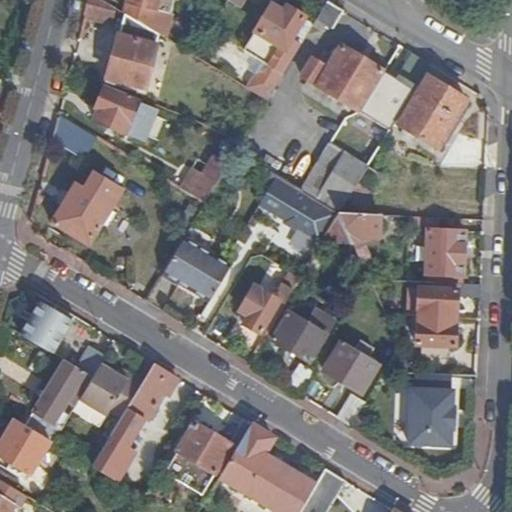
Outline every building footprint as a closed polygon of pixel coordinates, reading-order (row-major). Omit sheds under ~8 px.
[(103,0),(90,0),(86,19),(112,24),(116,8),(103,0)] [(127,0),(125,13),(164,37),(174,0),(127,0)] [(327,1),(313,25),(323,31),(326,25),(332,29),(343,11),(327,1)] [(248,88),(267,100),(311,27),(313,25),(304,19),(305,17),(288,7),(284,12),(272,5),(244,51),(268,66),(264,72),(262,72),(261,73),(258,76),(256,75),(248,88)] [(160,67),(165,48),(119,36),(108,79),(146,89),(152,66),(160,67)] [(391,131),(431,64),(413,53),(397,79),(343,47),(329,68),(313,58),(302,76),(353,108),(391,131)] [(399,126),(438,149),(467,102),(429,78),(399,126)] [(157,111),(105,88),(95,109),(99,111),(95,121),(144,143),(157,111)] [(368,167),(383,143),(391,131),(353,108),(322,159),(359,182),(368,167)] [(194,168),(181,189),(205,203),(229,163),(216,155),(204,174),(194,168)] [(301,192),(339,215),(347,200),(359,182),(322,159),(301,192)] [(268,186),(275,176),(261,167),(254,177),(268,186)] [(359,182),(347,200),(365,211),(385,178),(368,167),(359,182)] [(323,241),(339,215),(301,192),(275,176),(268,186),(257,204),(258,204),(323,241)] [(114,205),(77,182),(52,222),(89,245),(114,205)] [(323,241),(352,244),(347,234),(339,215),(323,241)] [(347,234),(352,244),(361,238),(379,238),(379,216),(339,215),(347,234)] [(465,231),(426,230),(425,246),(418,246),(417,252),(425,252),(423,275),(439,276),(439,279),(462,280),(465,231)] [(164,271),(210,299),(230,266),(184,238),(178,248),(164,271)] [(155,286),(164,271),(178,248),(167,241),(143,278),(155,286)] [(293,291),(300,279),(291,273),(283,285),(293,291)] [(409,289),(408,317),(417,317),(456,319),(457,296),(480,297),(481,284),(466,284),(435,282),(435,288),(419,287),(418,290),(409,289)] [(280,302),(285,304),(293,291),(283,285),(281,284),(273,298),(261,290),(244,316),(251,320),(248,325),(260,333),(280,302)] [(54,354),(76,316),(43,297),(21,334),(54,354)] [(273,340),(310,362),(326,335),(289,313),(273,340)] [(455,349),(456,319),(417,317),(417,325),(410,324),(410,333),(416,333),(416,347),(455,349)] [(360,392),(377,365),(367,359),(373,349),(360,341),(354,351),(340,343),(323,370),(360,392)] [(103,363),(107,356),(91,347),(79,369),(85,372),(94,378),(103,363)] [(51,441),(55,443),(63,429),(55,424),(85,372),(79,369),(66,361),(27,426),(51,441)] [(111,411),(122,418),(144,381),(132,374),(129,379),(117,372),(103,363),(94,378),(80,400),(108,416),(111,411)] [(93,466),(119,482),(138,451),(130,446),(145,420),(153,425),(166,406),(160,402),(165,392),(172,383),(166,380),(169,373),(155,364),(144,381),(122,418),(93,466)] [(286,386),(299,394),(313,371),(301,364),(286,386)] [(129,379),(132,374),(121,367),(117,372),(129,379)] [(413,372),(413,383),(447,385),(450,385),(451,374),(413,372)] [(170,395),(179,379),(169,373),(166,380),(172,383),(165,392),(170,395)] [(447,385),(413,383),(413,387),(410,387),(407,444),(450,446),(451,429),(454,429),(455,406),(452,406),(453,389),(450,389),(450,385),(447,385)] [(351,426),(366,401),(350,392),(336,416),(351,426)] [(101,427),(108,416),(80,400),(74,410),(101,427)] [(0,457),(31,476),(51,441),(27,426),(16,420),(0,448),(0,457)] [(232,444),(195,423),(166,471),(203,492),(232,444)] [(327,511),(347,481),(326,468),(317,483),(266,452),(274,437),(252,423),(220,478),(275,511),(327,511)] [(21,508),(28,497),(0,479),(0,511),(13,511),(17,506),(21,508)]
